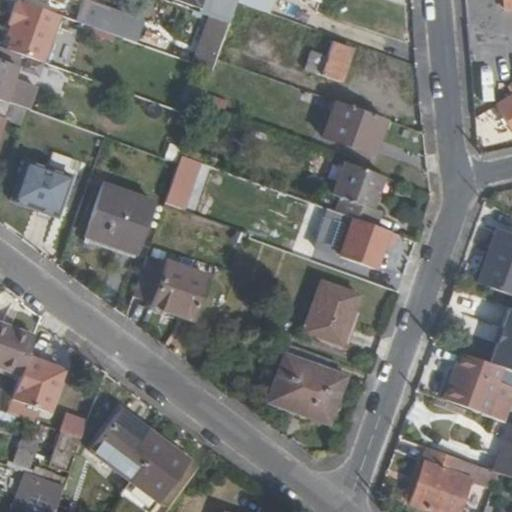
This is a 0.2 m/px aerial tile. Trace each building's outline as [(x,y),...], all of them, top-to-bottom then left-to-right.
[(42,63),(59,16),(15,0),(14,0),(7,25),(8,25),(5,36),(8,37),(4,49),(18,54),(21,55),(42,63)] [(174,0),(200,9),(202,0),(174,0)] [(237,0),(237,2),(268,12),(272,0),(237,0)] [(131,42),(138,24),(80,3),(73,21),(131,42)] [(212,71),(216,60),(229,24),(209,16),(202,34),(206,35),(194,65),(212,71)] [(341,82),(352,48),(332,41),(327,56),(311,50),(304,69),(341,82)] [(21,55),(18,54),(4,49),(0,47),(0,100),(10,104),(15,105),(26,109),(28,111),(35,87),(12,79),(21,55)] [(511,82),(506,86),(511,96),(495,105),(511,134),(511,82)] [(0,129),(4,119),(10,104),(0,100),(0,129)] [(373,134),(379,117),(335,101),(322,137),(372,155),(379,136),(373,134)] [(9,122),(15,105),(10,104),(4,119),(9,122)] [(20,126),(26,109),(15,105),(9,122),(20,126)] [(373,134),(379,136),(386,119),(379,117),(373,134)] [(69,196),(76,177),(24,159),(9,202),(56,217),(64,194),(69,196)] [(373,209),(384,177),(342,162),(330,194),(339,198),(334,212),(342,215),(352,218),(375,227),(381,212),(373,209)] [(179,209),(189,180),(176,175),(166,205),(179,209)] [(134,254),(153,201),(102,184),(87,226),(102,231),(99,242),(134,254)] [(313,246),(334,255),(349,219),(327,210),(313,246)] [(375,269),(388,231),(375,227),(352,218),(338,256),(375,269)] [(99,242),(102,231),(87,226),(84,237),(99,242)] [(511,296),(511,234),(496,228),(475,282),(511,296)] [(151,302),(165,262),(147,256),(132,296),(151,302)] [(194,317),(207,276),(165,262),(150,306),(172,314),(172,313),(194,317)] [(319,281),(302,332),(341,346),(360,295),(319,281)] [(511,308),(508,308),(489,363),(501,367),(511,371),(511,308)] [(32,339),(0,327),(0,368),(20,375),(32,339)] [(461,353),(456,366),(443,399),(503,421),(509,404),(490,397),(501,367),(489,363),(461,353)] [(64,369),(29,356),(14,397),(50,411),(64,369)] [(341,378),(285,358),(270,400),(326,420),(341,378)] [(129,450),(144,428),(114,407),(85,449),(125,476),(138,456),(129,450)] [(511,478),(511,424),(509,423),(491,471),(497,473),(511,478)] [(184,454),(144,428),(129,450),(138,456),(125,476),(156,497),(184,454)] [(67,470),(79,438),(60,432),(48,463),(67,470)] [(22,434),(11,466),(10,469),(26,475),(27,471),(38,440),(22,434)] [(491,489),(497,473),(491,471),(428,447),(408,504),(430,511),(458,511),(469,481),(491,489)] [(81,476),(67,470),(62,485),(58,495),(72,499),(81,476)]
